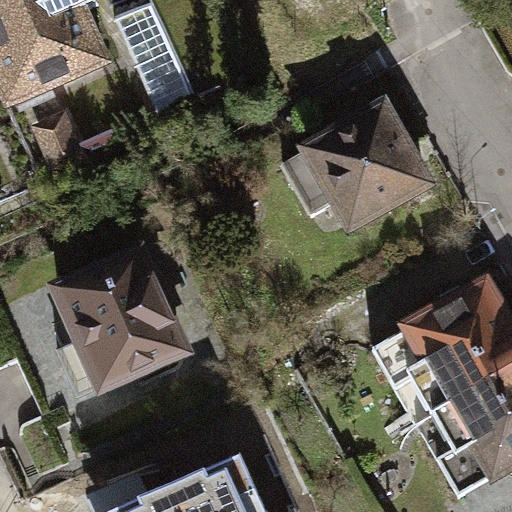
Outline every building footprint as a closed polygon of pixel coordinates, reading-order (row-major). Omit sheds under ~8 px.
[(0,0),(0,98),(4,109),(104,66),(81,10),(94,4),(92,0),(0,0)] [(152,4),(116,20),(160,116),(195,100),(152,4)] [(300,161),(281,172),(308,220),(328,209),(347,244),(437,192),(385,102),(296,153),(300,161)] [(87,163),(65,113),(28,128),(50,179),(87,163)] [(139,252),(47,291),(73,350),(56,357),(72,398),(89,391),(95,403),(193,362),(177,323),(171,326),(139,252)] [(396,331),(369,345),(392,386),(413,424),(431,415),(447,406),(511,370),(511,326),(488,281),(396,331)] [(431,415),(413,424),(435,464),(459,508),(492,490),(511,478),(511,370),(447,406),(431,415)] [(266,511),(241,454),(108,511),(266,511)]
